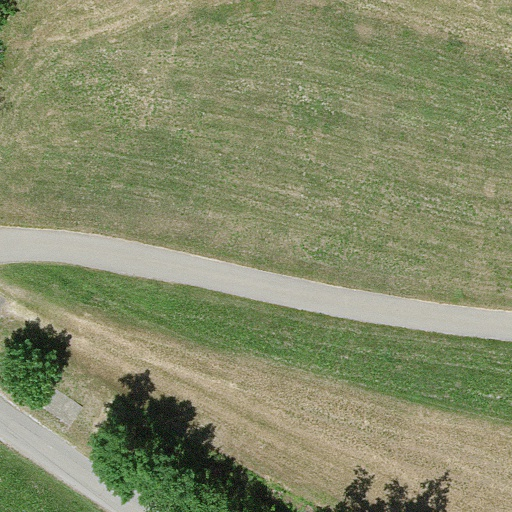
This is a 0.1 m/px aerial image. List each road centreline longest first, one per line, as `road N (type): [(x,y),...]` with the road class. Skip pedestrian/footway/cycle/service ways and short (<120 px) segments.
road 1 (residential): [(511,337),(411,330),(125,265),(0,261)]
road 2 (unclassified): [(126,511),(0,424)]
